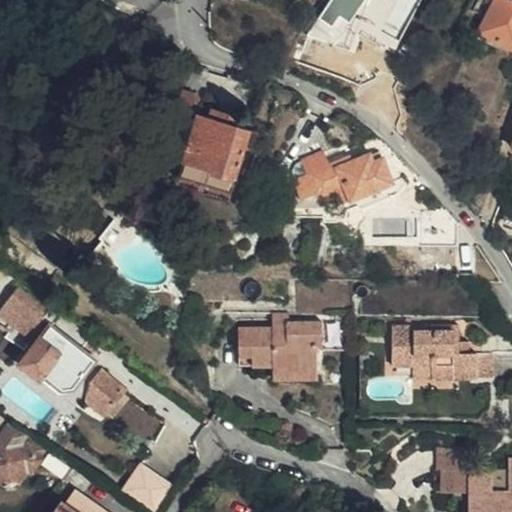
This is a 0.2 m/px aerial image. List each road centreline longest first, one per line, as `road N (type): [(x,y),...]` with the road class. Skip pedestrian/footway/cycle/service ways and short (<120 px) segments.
road 1 (residential): [(184,0),(189,33),(362,113),(446,193),(511,279)]
road 2 (residential): [(219,436),(357,482),(390,511)]
road 3 (unknown): [(231,440),(98,356)]
